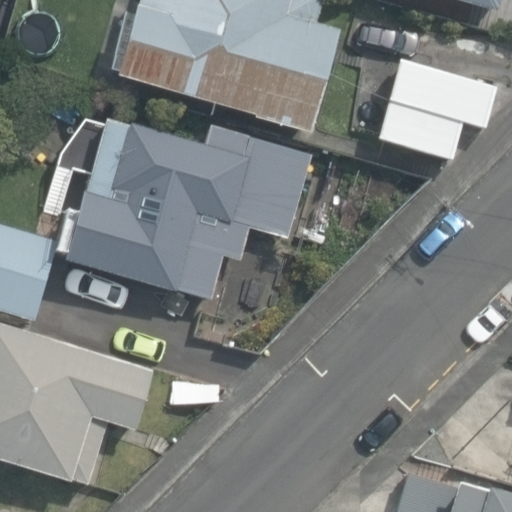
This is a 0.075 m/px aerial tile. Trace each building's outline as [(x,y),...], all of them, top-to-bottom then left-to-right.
[(103,0),(84,63),(300,132),(336,19),(307,9),(310,0),(103,0)] [(353,139),(440,164),(454,118),(478,125),(491,78),(379,46),(353,139)] [(0,217),(0,300),(35,311),(48,267),(197,312),(215,251),(247,261),(255,233),(284,242),(311,154),(202,121),(196,140),(77,103),(38,229),(0,217)] [(0,463),(78,486),(96,419),(133,430),(152,360),(0,317),(0,463)] [(511,511),(511,489),(432,472),(420,511),(511,511)]
